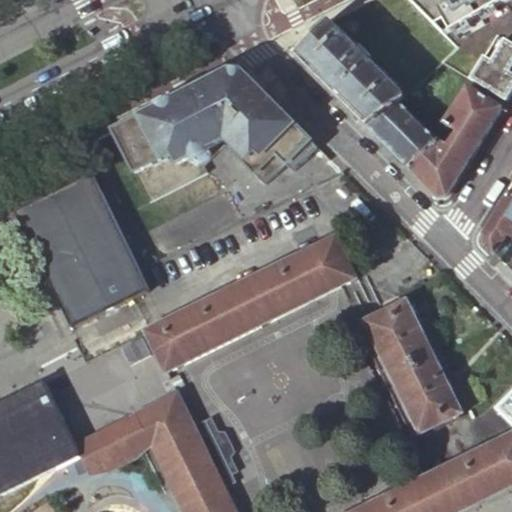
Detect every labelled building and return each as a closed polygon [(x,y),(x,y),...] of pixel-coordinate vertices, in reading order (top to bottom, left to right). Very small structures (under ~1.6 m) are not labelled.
[(405,0),(371,0),(439,69),(444,64),(457,51),(405,0)] [(511,0),(405,0),(457,51),(444,64),(473,82),(508,104),(509,105),(511,99),(511,0)] [(323,86),(367,130),(401,107),(408,101),(370,65),(373,62),(361,51),(359,53),(328,23),(294,57),(323,86)] [(204,88),(113,132),(148,206),(206,176),(203,168),(224,147),(265,187),(285,167),(293,174),(317,150),(311,144),(264,96),(241,73),(232,74),(219,80),(209,85),(204,88)] [(504,112),(468,90),(445,126),(459,136),(450,151),(438,143),(408,172),(437,201),(449,201),(504,112)] [(401,107),(367,130),(379,142),(392,156),(408,172),(438,143),(440,140),(435,133),(431,137),(401,107)] [(146,292),(90,178),(16,214),(72,328),(146,292)] [(331,185),(159,255),(172,285),(201,273),(198,266),(212,261),(214,265),(342,212),(331,185)] [(511,198),(508,195),(491,222),(482,236),(486,249),(494,257),(507,238),(511,242),(511,241),(511,198)] [(494,257),(498,261),(511,242),(507,238),(494,257)] [(335,240),(320,247),(341,289),(357,282),(335,240)] [(341,289),(320,247),(260,277),(281,319),(341,289)] [(281,319),(260,277),(145,334),(166,375),(281,319)] [(424,339),(418,326),(405,302),(357,327),(413,439),(462,415),(450,391),(443,379),(453,375),(432,335),(424,339)] [(426,322),(418,326),(424,339),(432,335),(426,322)] [(0,406),(0,497),(38,479),(80,458),(49,397),(70,387),(64,375),(0,406)] [(459,386),(453,375),(443,379),(450,391),(459,386)] [(234,511),(223,488),(194,430),(176,396),(135,416),(141,428),(146,439),(182,511),(234,511)] [(205,425),(194,430),(223,488),(233,483),(205,425)] [(141,428),(80,458),(38,479),(43,489),(146,439),(141,428)] [(462,511),(511,487),(511,436),(357,511),(462,511)]
